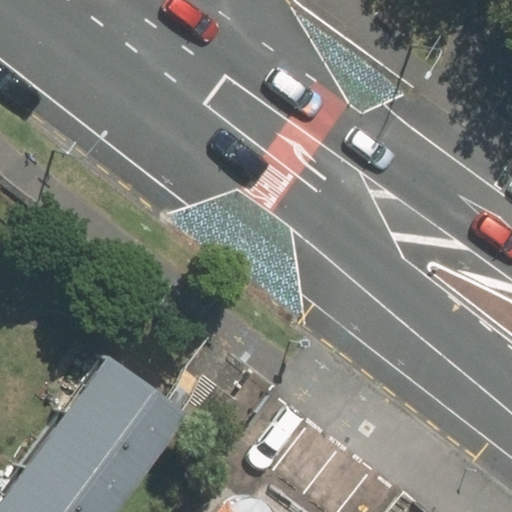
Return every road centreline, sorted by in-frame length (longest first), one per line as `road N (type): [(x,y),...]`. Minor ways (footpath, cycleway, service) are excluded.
road 1 (secondary): [(357,193),(133,28)]
road 2 (secondary): [(511,388),(450,330),(357,193)]
road 3 (secondary): [(357,193),(511,248)]
